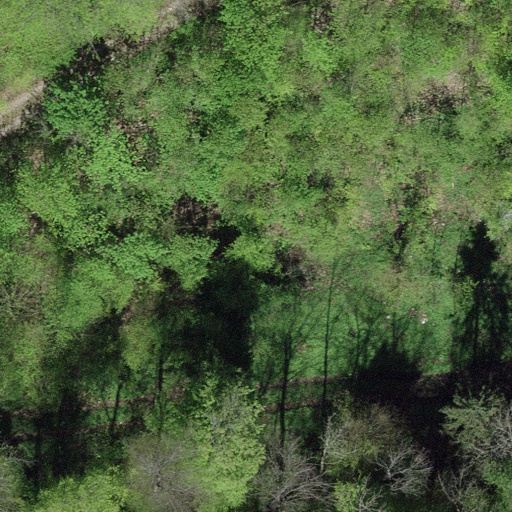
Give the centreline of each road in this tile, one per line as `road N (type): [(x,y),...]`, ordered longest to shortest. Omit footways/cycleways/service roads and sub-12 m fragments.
road 1 (track): [(511,374),(0,389)]
road 2 (track): [(0,123),(201,0)]
